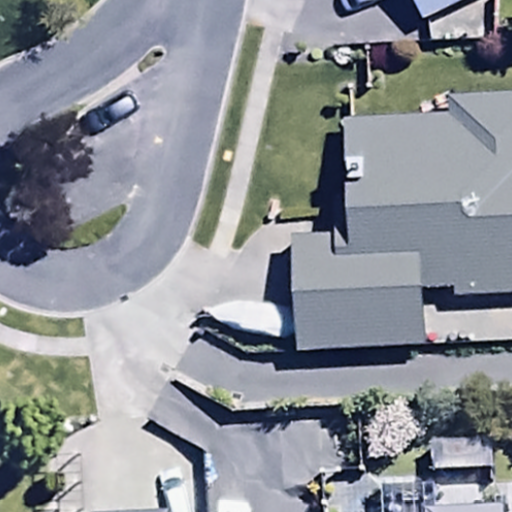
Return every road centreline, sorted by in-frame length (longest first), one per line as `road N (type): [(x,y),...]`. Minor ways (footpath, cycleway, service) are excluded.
road 1 (residential): [(202,0),(154,231)]
road 2 (residential): [(0,113),(173,0)]
road 3 (residential): [(154,231),(131,259),(84,281),(35,284),(0,269)]
